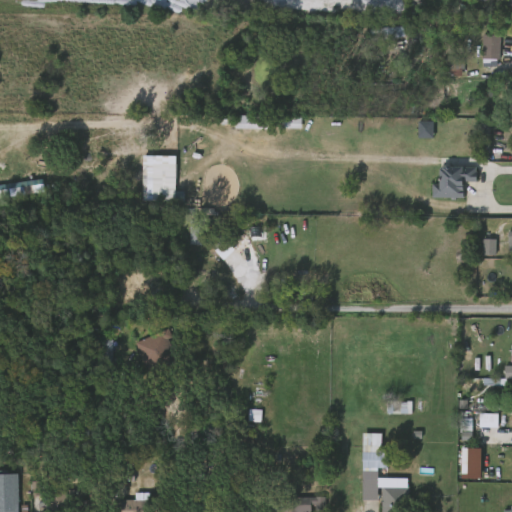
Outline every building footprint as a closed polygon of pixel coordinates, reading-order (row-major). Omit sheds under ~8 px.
[(404,26),(405,37),(368,40),(367,29),(404,26)] [(357,36),(358,45),(394,41),(393,32),(357,36)] [(508,53),(508,59),(483,58),(484,33),(501,34),(501,53),(508,53)] [(490,40),(472,40),(471,65),(490,65),(490,40)] [(511,94),(511,104),(511,110),(511,76),(504,76),(503,94),(511,94)] [(261,135),(261,122),(225,121),(225,134),(261,135)] [(423,127),(408,127),(408,144),(423,144),(423,127)] [(166,162),(143,162),(142,206),(165,207),(166,162)] [(429,190),(422,190),(422,204),(453,203),(453,188),(467,188),(467,172),(429,173),(429,190)] [(216,227),(215,229),(211,229),(211,235),(208,235),(207,245),(187,244),(188,217),(216,218),(216,227)] [(511,228),(511,237),(498,237),(498,255),(511,254),(511,228)] [(180,250),(194,250),(193,231),(180,232),(180,250)] [(472,261),(486,261),(486,245),(473,244),(472,261)] [(176,295),(173,295),(173,303),(150,301),(151,282),(174,283),(174,288),(177,288),(176,295)] [(168,339),(178,362),(149,376),(141,359),(143,358),(135,343),(168,328),(172,337),(168,339)] [(113,339),(113,378),(118,378),(118,385),(105,385),(106,351),(102,351),(102,339),(113,339)] [(494,385),(510,384),(510,371),(494,371),(494,385)] [(399,400),(399,401),(410,400),(410,413),(385,413),(385,400),(399,400)] [(488,433),(487,419),(468,420),(469,433),(488,433)] [(461,426),(452,426),(452,434),(451,434),(451,446),(461,445),(461,426)] [(352,473),(373,473),(373,439),(353,439),(352,473)] [(368,467),(368,470),(375,469),(375,477),(405,477),(405,484),(407,484),(407,511),(379,511),(379,486),(375,486),(375,499),(360,499),(360,451),(385,451),(385,466),(368,467)] [(471,484),(471,454),(452,453),(451,484),(471,484)] [(124,466),(125,470),(134,469),(136,482),(107,486),(105,472),(118,471),(118,467),(124,466)] [(251,484),(251,497),(241,497),(240,511),(223,511),(224,486),(237,487),(237,484),(251,484)] [(73,511),(73,500),(86,500),(85,485),(99,485),(99,511),(73,511)] [(67,490),(67,509),(65,509),(65,511),(39,511),(39,503),(47,503),(47,490),(67,490)] [(202,496),(202,500),(206,500),(206,511),(187,511),(187,495),(202,496)] [(326,497),(326,511),(316,511),(316,504),(312,505),(312,511),(280,511),(280,504),(289,504),(289,498),(326,497)] [(0,511),(0,498),(4,498),(4,501),(21,501),(21,511),(0,511)] [(118,511),(118,500),(151,500),(151,511),(118,511)]
